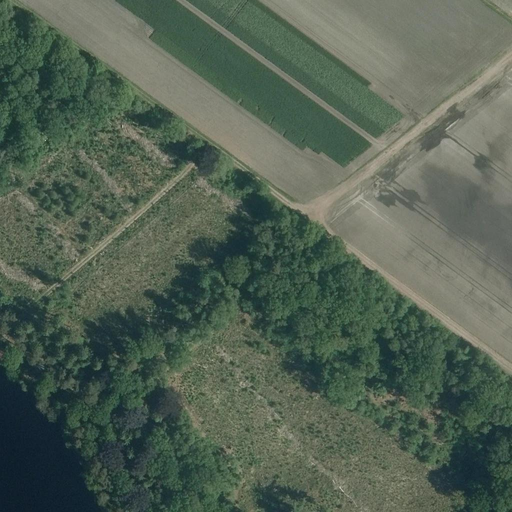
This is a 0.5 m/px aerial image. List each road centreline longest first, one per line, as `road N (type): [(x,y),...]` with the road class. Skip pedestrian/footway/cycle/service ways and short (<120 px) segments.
road 1 (track): [(511,372),(110,77)]
road 2 (track): [(0,330),(205,145)]
road 3 (track): [(511,55),(310,217)]
road 4 (track): [(0,127),(110,77)]
